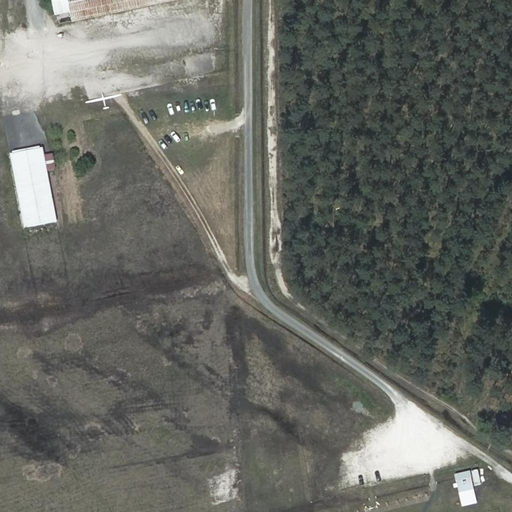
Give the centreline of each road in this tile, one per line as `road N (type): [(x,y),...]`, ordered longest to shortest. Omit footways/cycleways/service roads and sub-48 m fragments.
road 1 (unclassified): [(247,0),(254,284),(271,307),(511,478)]
road 2 (track): [(272,0),(280,282),(301,308),(511,454)]
road 3 (track): [(254,284),(232,277),(122,93)]
